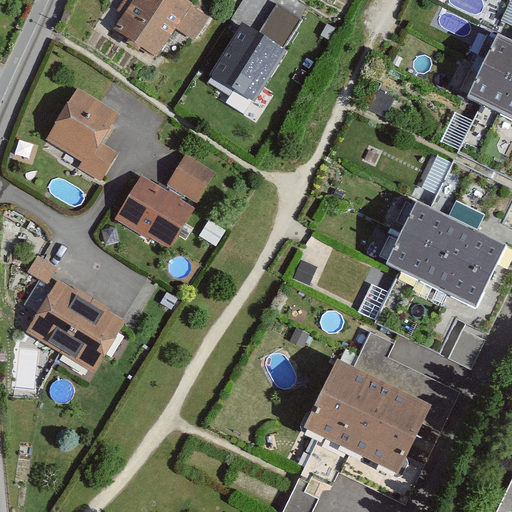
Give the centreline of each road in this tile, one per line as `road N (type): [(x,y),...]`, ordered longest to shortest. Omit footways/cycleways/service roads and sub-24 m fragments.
road 1 (residential): [(430,511),(511,341)]
road 2 (residential): [(0,124),(51,0)]
